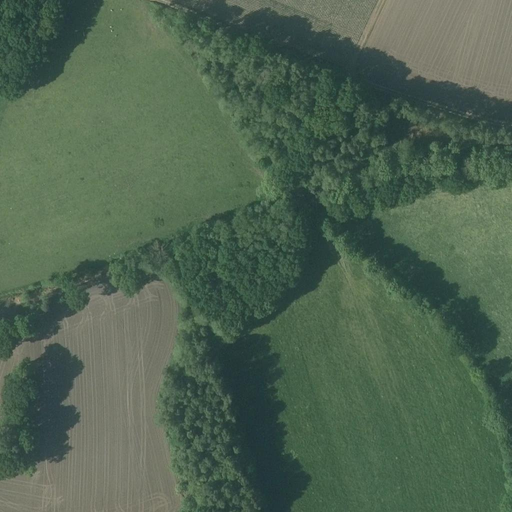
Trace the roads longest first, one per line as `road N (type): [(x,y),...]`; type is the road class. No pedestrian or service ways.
road 1 (track): [(349,75),(146,0)]
road 2 (track): [(349,75),(511,123)]
